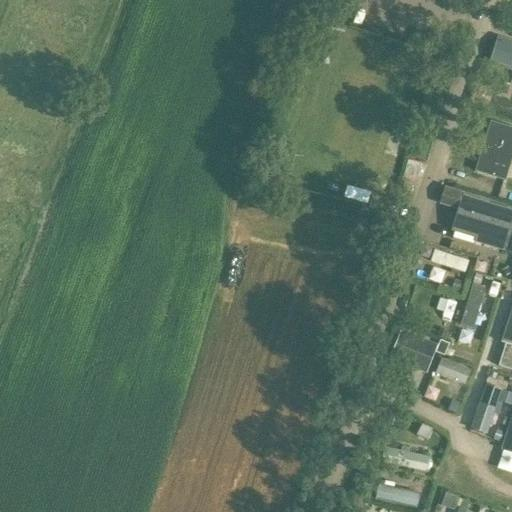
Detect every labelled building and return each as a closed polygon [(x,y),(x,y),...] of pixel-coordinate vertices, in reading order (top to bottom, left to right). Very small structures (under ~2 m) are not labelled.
[(511,45),(496,40),(488,64),(511,71),(511,45)] [(511,87),(506,86),(502,100),(511,102),(511,87)] [(503,180),(511,150),(511,130),(491,124),(476,171),(503,180)] [(403,178),(416,182),(421,164),(404,159),(401,169),(405,170),(403,178)] [(472,248),(475,240),(505,250),(511,228),(511,214),(445,193),(440,208),(459,214),(450,241),(472,248)] [(434,251),(431,262),(464,273),(468,262),(434,251)] [(476,275),(473,284),(481,287),(484,278),(476,275)] [(454,281),(451,290),(459,292),(462,284),(454,281)] [(472,284),(460,326),(473,330),(485,288),(472,284)] [(511,313),(502,344),(507,346),(499,368),(511,372),(511,313)] [(439,329),(436,337),(443,340),(446,332),(439,329)] [(402,331),(391,359),(426,374),(437,345),(402,331)] [(440,342),(436,354),(444,357),(445,356),(447,349),(449,345),(440,342)] [(447,349),(445,356),(451,358),(454,352),(447,349)] [(442,360),(436,374),(464,386),(470,371),(442,360)] [(489,384),(474,427),(487,432),(494,414),(502,389),(489,384)] [(511,391),(503,389),(499,400),(511,404),(511,403),(511,391)] [(451,402),(448,411),(456,414),(459,405),(451,402)] [(497,404),(494,414),(499,415),(502,406),(497,404)] [(395,414),(391,425),(399,428),(403,417),(395,414)] [(384,428),(383,436),(394,438),(396,431),(384,428)] [(496,430),(493,439),(500,442),(503,432),(496,430)] [(385,449),(382,462),(423,472),(426,459),(385,449)] [(365,484),(363,492),(371,493),(372,485),(365,484)] [(379,486),(376,500),(415,509),(418,495),(393,489),(390,489),(379,486)]
